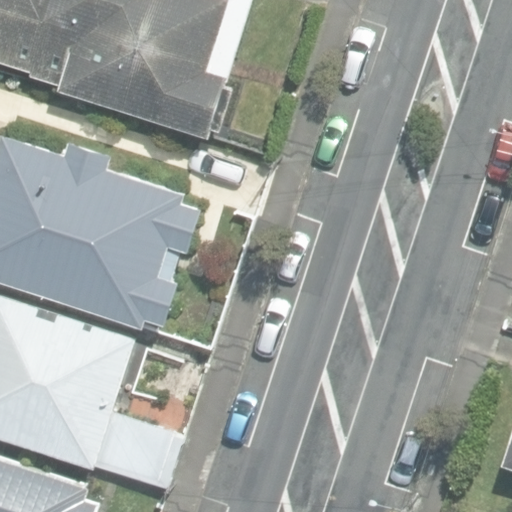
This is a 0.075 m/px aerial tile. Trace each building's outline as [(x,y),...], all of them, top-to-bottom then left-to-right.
[(0,0),(0,62),(216,131),(218,125),(227,128),(242,81),(231,77),(234,70),(226,67),(247,0),(0,0)] [(0,163),(0,273),(150,321),(152,314),(172,320),(186,275),(180,273),(189,244),(194,246),(208,202),(189,196),(191,188),(116,164),(120,150),(75,135),(73,140),(57,134),(60,126),(43,121),(40,130),(13,121),(0,163)] [(0,429),(99,460),(117,408),(141,332),(2,286),(1,292),(0,292),(0,429)] [(188,431),(117,408),(99,460),(171,484),(188,431)] [(0,511),(105,511),(110,499),(95,494),(99,482),(0,451),(0,511)]
